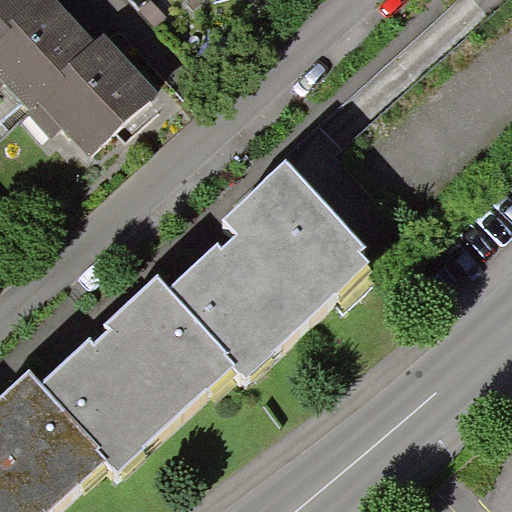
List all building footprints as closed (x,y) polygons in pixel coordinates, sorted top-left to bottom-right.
[(0,0),(0,40),(16,26),(11,21),(34,0),(0,0)] [(59,0),(34,0),(11,21),(16,26),(0,40),(0,86),(5,82),(31,110),(66,78),(62,73),(97,41),(59,0)] [(106,32),(97,41),(62,73),(66,78),(31,110),(27,114),(51,140),(64,127),(91,157),(162,92),(106,32)] [(388,272),(296,172),(229,232),(242,246),(185,298),(250,368),(265,385),(388,272)] [(250,368),(185,298),(173,284),(56,391),(118,459),(133,475),(250,368)] [(0,511),(59,511),(118,459),(56,391),(45,380),(0,421),(0,511)]
